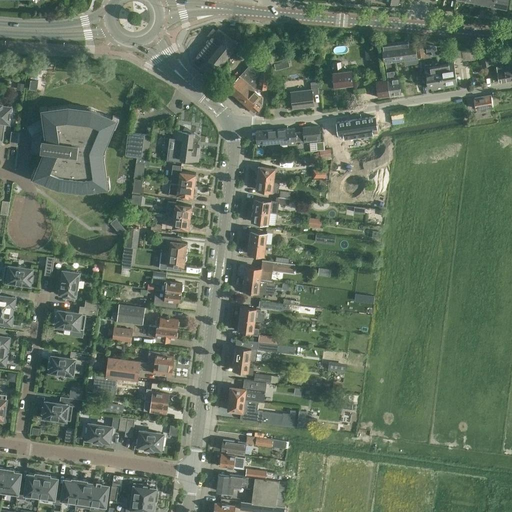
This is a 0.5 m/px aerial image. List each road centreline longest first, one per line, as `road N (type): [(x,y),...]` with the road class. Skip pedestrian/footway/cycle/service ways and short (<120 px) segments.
road 1 (tertiary): [(193,473),(230,127)]
road 2 (unclassified): [(230,127),(511,85)]
road 3 (residential): [(18,449),(193,473)]
road 4 (residential): [(18,449),(41,294)]
road 5 (tertiary): [(267,14),(414,27)]
road 6 (tertiary): [(230,127),(147,38)]
